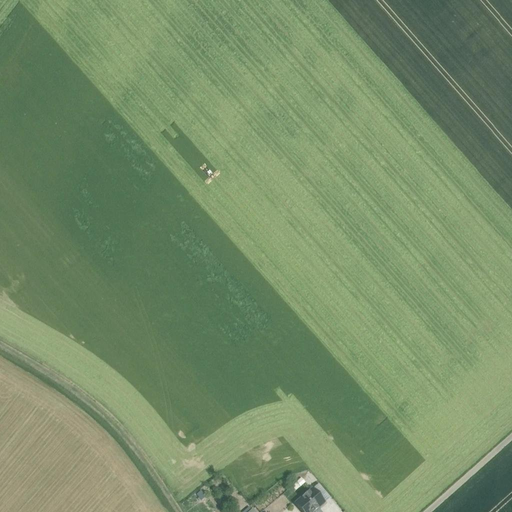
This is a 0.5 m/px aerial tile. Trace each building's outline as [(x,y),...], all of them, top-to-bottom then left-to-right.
[(300,490),(305,485),(299,479),(294,484),(300,490)] [(300,490),(294,484),(289,488),(294,494),(300,490)] [(317,486),(312,491),(324,504),(329,500),(317,486)] [(312,491),(295,505),(301,511),(316,511),(318,510),(324,505),(324,504),(312,491)] [(339,511),(329,500),(324,504),(324,505),(318,510),(319,511),(339,511)]
